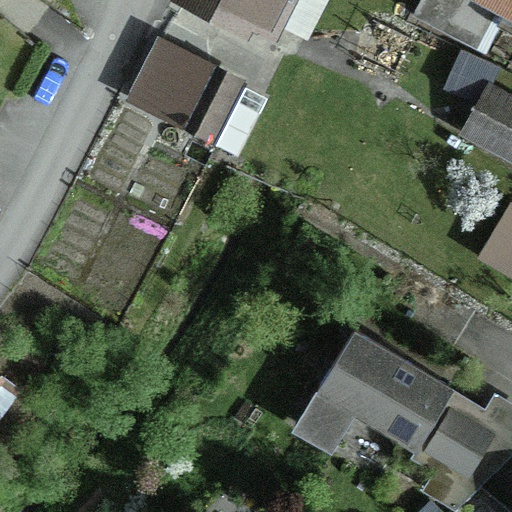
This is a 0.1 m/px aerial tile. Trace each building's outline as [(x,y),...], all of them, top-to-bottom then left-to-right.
[(263,50),(287,0),(186,0),(181,10),(263,50)] [(511,0),(477,0),(476,4),(511,22),(511,0)] [(220,88),(190,145),(236,168),(265,111),(220,88)] [(468,140),(511,166),(511,106),(495,96),(468,140)] [(511,219),(484,265),(511,281),(511,219)] [(436,399),(348,348),(301,428),(390,479),(436,399)]
